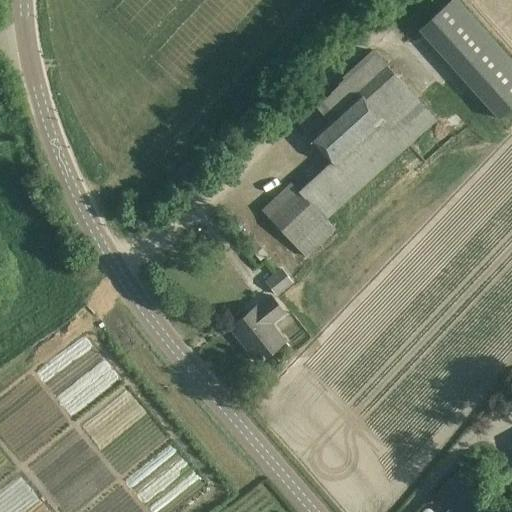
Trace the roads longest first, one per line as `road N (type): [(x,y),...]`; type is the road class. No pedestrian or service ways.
road 1 (tertiary): [(308,511),(138,310),(91,233),(35,92),(23,0)]
road 2 (track): [(113,272),(215,199),(403,0)]
